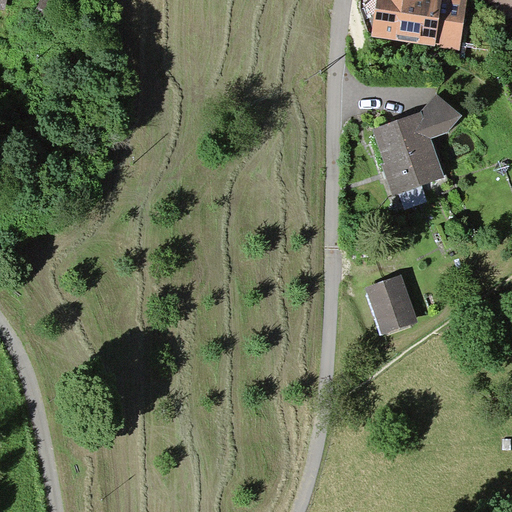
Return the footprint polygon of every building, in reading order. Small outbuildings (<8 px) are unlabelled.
[(11,0),(0,0),(0,15),(8,17),(11,0)] [(66,0),(42,0),(35,22),(57,30),(66,0)] [(376,0),(371,36),(458,49),(465,0),(376,0)] [(511,0),(486,0),(487,0),(488,0),(494,0),(497,19),(511,16),(511,0)] [(420,111),(371,129),(391,195),(444,175),(431,138),(448,132),(463,113),(437,93),(420,111)] [(399,278),(365,291),(382,336),(416,323),(399,278)]
